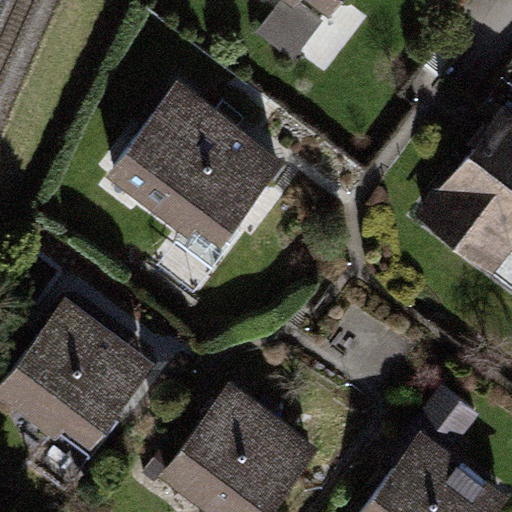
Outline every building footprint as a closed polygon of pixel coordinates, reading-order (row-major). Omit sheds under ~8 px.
[(307,0),(332,17),(344,0),(285,0),(297,9),(303,0),(307,0)] [(138,258),(184,292),(291,146),(170,59),(96,160),(170,214),(138,258)] [(511,100),(496,90),(412,213),(487,263),(504,237),(511,242),(511,100)] [(11,453),(48,482),(151,353),(59,280),(0,354),(0,377),(43,412),(11,453)] [(202,511),(251,511),(311,427),(221,365),(157,457),(214,496),(202,511)] [(371,511),(478,511),(505,473),(453,438),(476,403),(435,376),(352,500),(371,511)]
